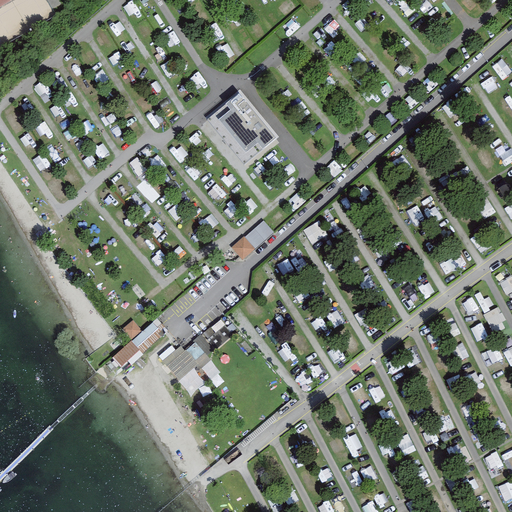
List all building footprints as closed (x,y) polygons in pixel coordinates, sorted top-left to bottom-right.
[(285,0),(280,4),(289,14),(299,7),(293,0),(285,0)] [(303,0),(313,11),(323,2),(321,0),(303,0)] [(423,0),(420,3),(428,12),(439,3),(437,0),(423,0)] [(127,10),(134,22),(145,15),(137,3),(127,10)] [(140,31),(147,39),(156,32),(149,24),(140,31)] [(276,139),(238,93),(225,104),(207,120),(244,165),(276,139)] [(63,105),(53,109),(57,120),(67,116),(63,105)] [(35,128),(44,141),(54,135),(46,121),(35,128)] [(31,133),(23,139),(32,152),(40,147),(31,133)] [(147,153),(153,162),(162,156),(156,147),(147,153)] [(43,170),(48,164),(40,157),(35,162),(43,170)] [(59,196),(68,189),(59,177),(50,184),(59,196)] [(111,205),(118,197),(112,191),(105,199),(111,205)] [(144,197),(136,202),(141,209),(149,204),(144,197)] [(162,218),(153,226),(163,238),(172,231),(162,218)] [(276,233),(264,220),(234,248),(245,260),(276,233)] [(306,229),(313,240),(323,233),(316,222),(306,229)] [(451,261),(443,262),(444,271),(452,270),(451,261)] [(501,283),(509,295),(511,293),(511,276),(501,283)] [(495,306),(486,290),(477,295),(486,311),(495,306)] [(172,324),(193,303),(185,295),(164,316),(172,324)] [(475,300),(467,305),(473,315),(481,310),(475,300)] [(496,333),(510,326),(500,307),(486,314),(496,333)] [(450,313),(443,315),(446,324),(453,322),(450,313)] [(133,339),(143,329),(135,320),(124,329),(133,339)] [(163,336),(152,323),(112,358),(124,371),(163,336)] [(236,336),(228,325),(211,339),(220,349),(236,336)] [(299,349),(308,344),(303,334),(293,339),(299,349)] [(187,351),(182,346),(164,361),(181,380),(209,356),(197,343),(187,351)] [(474,384),(483,380),(479,373),(471,377),(474,384)] [(375,389),(380,398),(388,394),(383,385),(375,389)] [(433,413),(442,409),(437,399),(428,402),(433,413)] [(381,412),(386,421),(396,416),(391,407),(381,412)] [(338,415),(343,425),(351,421),(346,411),(338,415)] [(306,446),(314,441),(307,431),(299,436),(306,446)] [(500,455),(489,460),(494,472),(506,467),(500,455)] [(321,473),(325,486),(336,482),(332,470),(321,473)] [(304,476),(310,485),(318,480),(312,471),(304,476)] [(479,479),(470,484),(476,494),(485,490),(479,479)]
